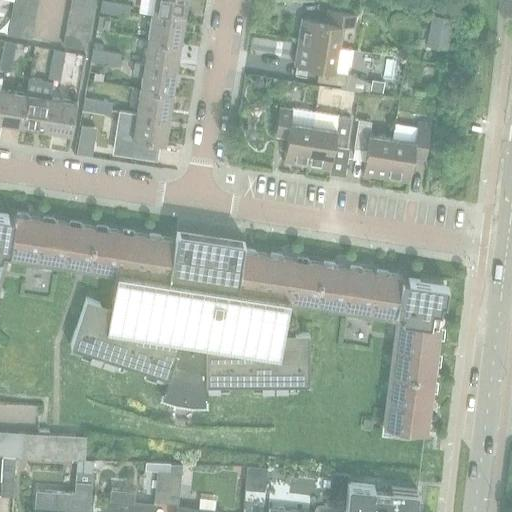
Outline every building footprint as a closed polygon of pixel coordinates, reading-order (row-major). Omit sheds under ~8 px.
[(35,16),(37,4),(14,0),(13,0),(11,11),(35,16)] [(92,14),(94,3),(78,0),(70,0),(69,10),(92,14)] [(114,13),(116,3),(102,0),(100,11),(114,13)] [(154,0),(152,15),(184,20),(187,0),(154,0)] [(116,3),(114,13),(128,16),(130,5),(116,3)] [(90,26),(92,14),(69,10),(67,21),(90,26)] [(354,27),(356,14),(328,10),(326,22),(302,19),(299,41),(338,48),(342,25),(354,27)] [(33,27),(35,16),(11,11),(9,23),(33,27)] [(181,44),(184,20),(152,15),(148,39),(181,44)] [(88,37),(90,26),(67,21),(65,33),(88,37)] [(31,38),(33,27),(9,23),(7,34),(31,38)] [(86,48),(88,37),(65,33),(62,44),(86,48)] [(177,69),(181,44),(148,39),(144,64),(177,69)] [(2,54),(13,56),(15,42),(5,40),(2,54)] [(351,50),(338,48),(299,41),(295,65),(319,69),(317,82),(343,86),(342,89),(369,94),(370,83),(347,72),(351,50)] [(51,63),(61,65),(64,51),(54,49),(51,63)] [(105,62),(107,51),(92,49),(90,59),(105,62)] [(107,51),(105,62),(119,65),(121,54),(107,51)] [(0,68),(10,70),(13,56),(2,54),(0,64),(0,68)] [(177,69),(144,64),(135,62),(133,74),(143,76),(141,88),(173,93),(177,69)] [(59,79),(61,65),(51,63),(48,77),(59,79)] [(45,128),(50,97),(53,81),(28,77),(26,93),(20,124),(45,128)] [(169,117),(173,93),(141,88),(137,112),(169,117)] [(0,121),(20,124),(26,93),(1,89),(0,94),(0,121)] [(50,97),(45,128),(70,132),(75,101),(50,97)] [(96,110),(98,100),(83,97),(81,108),(96,110)] [(98,100),(96,110),(110,113),(112,103),(98,100)] [(307,165),(315,113),(280,108),(276,136),(288,137),(284,162),(307,165)] [(165,143),(169,117),(137,112),(133,138),(165,143)] [(347,147),(351,119),(315,113),(307,165),(331,169),(334,145),(347,147)] [(369,135),(371,122),(359,120),(355,143),(368,145),(369,135)] [(393,139),(386,178),(410,182),(414,157),(426,159),(431,125),(419,122),(418,128),(395,125),(393,139)] [(393,139),(369,135),(368,145),(363,174),(386,178),(393,139)] [(9,251),(14,216),(8,215),(8,214),(0,212),(0,255),(0,256),(2,250),(9,251)] [(116,268),(169,276),(175,239),(175,238),(174,238),(95,225),(15,212),(14,216),(9,251),(46,257),(95,265),(116,268)] [(242,248),(243,243),(175,232),(174,238),(175,238),(175,239),(169,276),(116,268),(110,304),(182,328),(166,376),(167,377),(160,396),(163,397),(172,400),(175,401),(191,403),(204,403),(204,383),(205,383),(205,332),(283,331),(289,295),(236,287),(242,249),(242,248)] [(242,249),(236,287),(289,295),(396,312),(401,278),(402,274),(242,248),(242,249)] [(401,278),(396,312),(402,313),(401,319),(429,323),(432,309),(440,310),(443,290),(442,290),(444,283),(420,279),(408,277),(408,279),(401,278)] [(166,376),(182,328),(110,304),(86,296),(70,345),(166,376)] [(429,323),(401,319),(387,426),(420,431),(426,431),(440,324),(429,323)] [(308,332),(283,331),(205,332),(205,383),(308,382),(308,332)] [(19,455),(21,431),(0,429),(0,454),(1,454),(8,455),(14,455),(19,455)] [(35,456),(36,432),(21,431),(19,455),(35,456)] [(84,458),(85,434),(38,432),(36,432),(35,456),(84,458)] [(14,455),(8,455),(1,454),(0,471),(0,494),(11,495),(14,455)] [(178,502),(181,471),(182,463),(170,463),(169,470),(166,501),(178,502)] [(264,489),(266,465),(247,463),(244,487),(264,489)] [(166,501),(169,470),(158,469),(155,500),(166,501)] [(84,509),(87,481),(75,480),(73,508),(84,509)] [(390,493),(373,491),(374,484),(347,481),(344,511),(414,511),(416,502),(420,503),(421,495),(417,495),(417,489),(416,489),(412,489),(391,486),(390,493)] [(152,511),(153,504),(133,502),(134,490),(111,487),(107,511),(152,511)] [(210,510),(211,501),(198,500),(197,509),(177,507),(176,511),(221,511),(210,510)]
